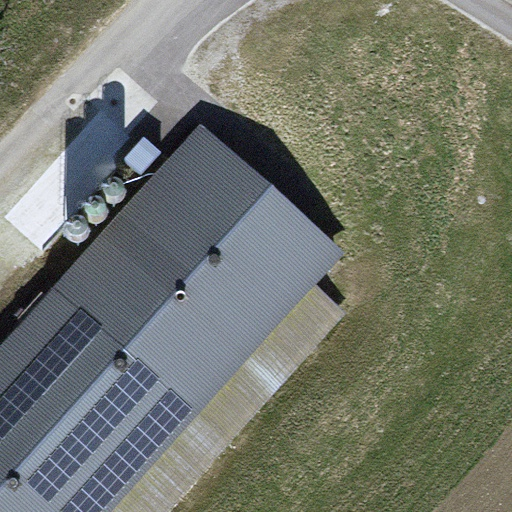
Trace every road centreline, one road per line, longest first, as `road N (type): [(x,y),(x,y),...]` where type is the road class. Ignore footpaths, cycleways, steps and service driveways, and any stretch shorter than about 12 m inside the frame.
road 1 (track): [(0,183),(181,0)]
road 2 (track): [(380,0),(511,80)]
